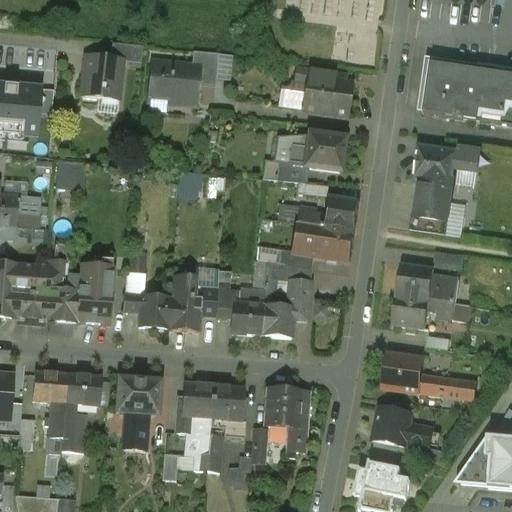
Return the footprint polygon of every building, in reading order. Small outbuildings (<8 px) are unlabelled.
[(115,46),(114,63),(121,63),(121,65),(140,67),(141,48),(115,46)] [(191,54),(190,70),(196,70),(195,80),(215,81),(217,57),(217,56),(191,54)] [(11,57),(0,56),(0,98),(9,99),(11,66),(11,57)] [(217,57),(215,81),(228,82),(228,71),(237,72),(238,59),(217,57)] [(114,63),(83,60),(80,100),(118,103),(121,65),(121,63),(114,63)] [(11,66),(9,99),(16,99),(17,92),(46,93),(47,68),(11,66)] [(190,70),(151,67),(148,94),(162,96),(162,103),(166,103),(191,105),(190,117),(192,118),(195,80),(196,70),(190,70)] [(511,78),(430,67),(423,117),(511,130),(511,78)] [(335,77),(294,71),(293,84),(304,85),(304,93),(289,91),(282,97),(281,109),(298,111),(298,114),(346,120),(350,86),(334,84),(335,77)] [(162,96),(148,94),(147,113),(165,115),(166,103),(162,103),(162,96)] [(217,136),(207,135),(207,144),(216,144),(217,136)] [(343,141),(307,136),(306,145),(304,167),(304,170),(315,171),(338,174),(343,141)] [(304,167),(306,145),(284,144),(282,165),(304,167)] [(457,156),(418,150),(413,186),(425,187),(424,194),(441,196),(441,190),(452,192),(454,172),(476,175),(479,155),(457,151),(457,156)] [(84,166),(57,164),(56,187),(82,189),(84,166)] [(304,167),(282,165),(275,165),(275,178),(271,178),(271,184),(303,186),(313,187),(315,171),(304,170),(304,167)] [(327,189),(313,187),(303,186),(302,197),(326,200),(327,189)] [(16,199),(0,197),(0,213),(15,215),(16,199)] [(38,200),(16,199),(15,215),(15,217),(29,218),(37,219),(38,200)] [(321,230),(354,234),(357,204),(326,200),(323,218),(321,230)] [(448,207),(417,203),(413,234),(444,239),(448,207)] [(295,227),(297,209),(290,209),(288,225),(295,227)] [(297,209),(295,227),(321,230),(323,218),(313,217),(314,211),(297,209)] [(15,215),(0,213),(0,229),(14,231),(14,227),(15,217),(15,215)] [(29,228),(29,218),(15,217),(14,227),(29,228)] [(318,257),(321,230),(295,227),(292,253),(311,256),(318,257)] [(354,234),(321,230),(318,257),(317,260),(350,265),(354,234)] [(278,266),(309,272),(311,256),(292,253),(280,252),(278,266)] [(463,259),(435,255),(433,269),(462,272),(463,259)] [(107,297),(123,298),(125,262),(109,261),(107,297)] [(33,269),(0,266),(0,318),(23,320),(22,325),(36,325),(36,322),(76,324),(78,295),(79,278),(67,277),(68,265),(33,263),(33,269)] [(289,283),(309,284),(309,272),(278,266),(265,264),(264,281),(276,281),(276,294),(288,295),(289,283)] [(400,269),(396,299),(429,303),(432,280),(433,273),(400,269)] [(458,284),(432,280),(429,303),(454,307),(458,284)] [(170,281),(169,301),(167,331),(197,333),(198,318),(214,319),(214,304),(197,303),(189,303),(191,282),(170,281)] [(276,281),(264,281),(264,303),(273,304),(273,308),(287,309),(288,295),(276,294),(276,281)] [(273,308),(262,308),(261,338),(290,340),(291,322),(306,322),(309,284),(289,283),(288,295),(287,309),(273,308)] [(197,291),(197,303),(214,304),(215,291),(197,291)] [(233,292),(215,291),(214,304),(237,306),(238,300),(233,300),(233,292)] [(78,295),(76,324),(106,326),(106,312),(122,313),(123,298),(107,297),(78,295)] [(169,301),(123,298),(122,313),(138,314),(138,329),(167,331),(169,301)] [(429,303),(396,299),(392,328),(425,333),(427,314),(429,303)] [(454,307),(429,303),(427,314),(437,316),(436,321),(452,323),(454,307)] [(237,306),(214,304),(214,319),(230,320),(230,336),(261,338),(262,308),(237,306)] [(449,342),(427,339),(426,351),(448,354),(449,342)] [(424,360),(388,356),(383,393),(420,397),(420,396),(422,379),(424,360)] [(66,378),(33,376),(32,404),(53,406),(52,415),(49,415),(49,421),(43,421),(43,429),(48,430),(48,440),(48,441),(61,442),(66,378)] [(12,379),(0,378),(0,422),(9,424),(12,379)] [(98,381),(66,378),(61,442),(60,455),(82,457),(84,426),(76,426),(76,418),(74,418),(75,407),(96,409),(98,386),(98,381)] [(422,379),(420,396),(474,403),(476,386),(422,379)] [(158,384),(117,381),(115,415),(128,416),(127,425),(145,425),(145,418),(156,418),(158,384)] [(98,386),(96,409),(107,409),(108,386),(98,386)] [(182,402),(177,402),(175,436),(186,436),(184,459),(193,459),(192,474),(205,475),(208,439),(209,423),(211,389),(183,387),(182,402)] [(240,391),(211,389),(209,423),(227,424),(227,440),(243,441),(245,405),(240,405),(240,391)] [(299,395),(265,393),(264,429),(287,430),(286,445),(282,445),(282,450),(285,450),(285,460),(293,460),(294,455),(304,455),(306,407),(299,407),(299,395)] [(511,417),(511,413),(508,411),(497,427),(502,431),(511,417)] [(410,418),(379,412),(373,443),(405,449),(409,428),(410,418)] [(33,423),(20,423),(19,441),(18,453),(32,453),(33,423)] [(145,425),(127,425),(124,424),(123,448),(145,450),(145,425)] [(409,428),(405,449),(422,451),(428,452),(431,432),(409,428)] [(265,432),(253,431),(251,462),(251,467),(264,467),(265,432)] [(222,439),(208,439),(205,475),(218,475),(222,439)] [(60,457),(60,455),(61,442),(48,441),(48,440),(45,440),(44,456),(60,457)] [(511,442),(487,440),(454,486),(511,491),(511,442)] [(428,452),(422,451),(419,462),(439,467),(441,454),(428,452)] [(176,458),(162,457),(161,483),(175,483),(176,458)] [(251,467),(251,462),(239,461),(238,472),(228,472),(228,483),(249,484),(251,467)] [(361,471),(359,471),(354,497),(362,499),(363,494),(393,500),(406,502),(410,483),(398,481),(400,472),(371,467),(371,464),(368,464),(367,475),(361,474),(361,471)] [(363,494),(362,499),(359,511),(361,511),(362,511),(365,511),(391,511),(393,500),(363,494)] [(56,502),(13,499),(15,511),(55,511),(56,502)]
